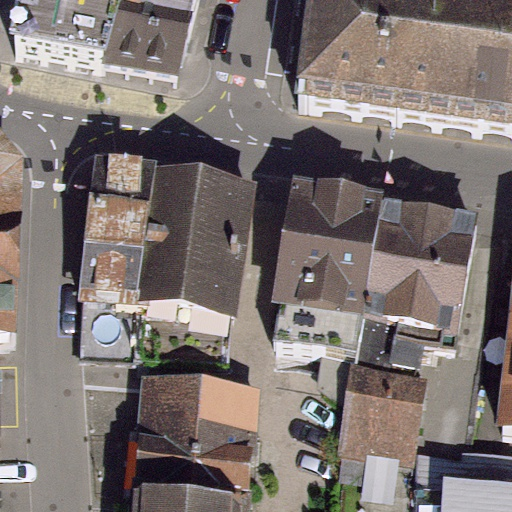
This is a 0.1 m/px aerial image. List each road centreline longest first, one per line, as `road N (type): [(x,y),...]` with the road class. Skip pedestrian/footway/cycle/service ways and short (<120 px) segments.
road 1 (residential): [(71,121),(57,181),(51,370),(60,511)]
road 2 (residential): [(215,140),(511,181)]
road 3 (residential): [(71,121),(215,140)]
road 4 (residential): [(215,140),(250,0)]
